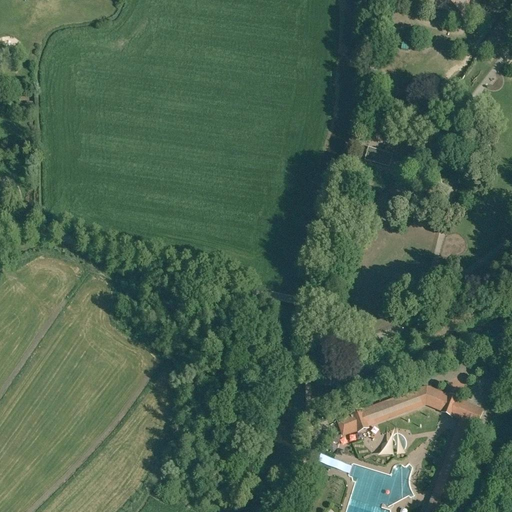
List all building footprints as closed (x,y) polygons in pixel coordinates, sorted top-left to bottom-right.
[(469,0),(438,0),(436,8),(464,17),(469,0)] [(495,39),(490,36),(485,43),(490,46),(495,39)] [(365,160),(389,167),(392,157),(393,154),(368,147),(365,160)] [(426,388),(362,412),(367,427),(428,406),(451,416),(457,401),(455,399),(426,388)] [(483,412),(457,401),(451,416),(461,420),(476,426),(477,427),(483,412)] [(362,412),(339,420),(342,430),(343,430),(344,434),(357,429),(358,431),(367,427),(362,412)] [(461,420),(427,511),(444,511),(476,426),(461,420)] [(323,456),(320,464),(349,473),(351,466),(323,456)]
